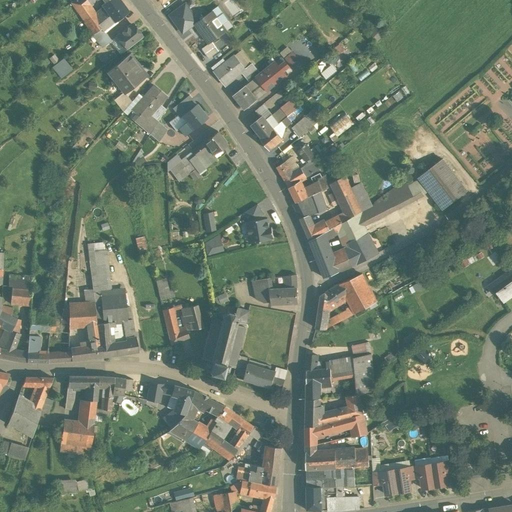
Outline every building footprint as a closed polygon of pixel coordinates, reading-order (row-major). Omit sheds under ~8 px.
[(90,6),(85,0),(74,0),(71,3),(95,34),(100,29),(97,25),(101,22),(105,18),(107,17),(100,9),(96,13),(90,6)] [(100,9),(107,17),(105,18),(111,25),(125,14),(129,12),(119,0),(107,0),(105,2),(102,5),(103,7),(100,9)] [(170,15),(183,33),(195,24),(198,22),(185,4),(170,15)] [(198,22),(195,24),(209,44),(232,27),(218,7),(198,22)] [(105,18),(101,22),(97,25),(100,29),(102,32),(103,31),(111,25),(105,18)] [(132,24),(117,36),(121,41),(120,42),(126,50),(142,37),(132,24)] [(378,25),(369,34),(375,43),(386,33),(378,25)] [(102,32),(100,29),(95,34),(92,36),(102,48),(111,41),(103,31),(102,32)] [(130,55),(108,72),(123,92),(124,93),(144,76),(140,71),(141,70),(130,55)] [(234,57),(214,73),(226,87),(242,74),(246,71),(245,70),(234,57)] [(72,72),(64,62),(51,72),(59,83),(68,75),(73,81),(80,75),(75,69),(72,72)] [(260,74),(257,77),(263,85),(268,91),(286,76),(275,63),(260,74)] [(252,64),(245,70),(246,71),(242,74),(245,78),(256,69),(252,64)] [(256,69),(245,78),(249,83),(257,77),(260,74),(256,69)] [(249,83),(246,86),(252,93),(263,85),(257,77),(249,83)] [(153,85),(131,110),(144,121),(150,115),(166,96),(153,85)] [(246,86),(246,85),(233,96),(244,110),(257,100),(252,93),(246,86)] [(263,85),(252,93),(257,100),(268,91),(263,85)] [(123,92),(114,100),(123,112),(131,102),(124,93),(123,92)] [(187,96),(172,108),(180,118),(182,116),(195,105),(187,96)] [(294,111),(287,103),(280,108),(287,117),(294,111)] [(195,105),(182,116),(186,121),(192,128),(206,117),(196,105),(195,105)] [(321,120),(313,110),(292,128),(300,137),(321,120)] [(287,117),(281,122),(286,128),(293,122),(291,119),(296,115),(294,111),(287,117)] [(346,113),(330,122),(337,135),(354,125),(346,113)] [(157,121),(150,115),(144,121),(140,126),(149,134),(157,121)] [(262,116),(251,125),(261,138),(272,129),(272,128),(262,116)] [(192,128),(186,121),(180,126),(178,128),(184,135),(192,128)] [(261,138),(260,139),(270,151),(283,140),(276,131),(277,130),(275,127),(273,129),(273,128),(272,129),(261,138)] [(227,144),(217,131),(203,142),(204,142),(192,151),(195,155),(202,164),(204,168),(216,159),(217,159),(226,152),(223,148),(227,144)] [(306,145),(298,151),(307,163),(315,157),(306,145)] [(202,164),(195,155),(184,164),(182,165),(189,174),(202,164)] [(181,160),(173,166),(171,171),(179,182),(189,174),(182,165),(184,164),(181,160)] [(442,160),(418,178),(442,210),(466,192),(442,160)] [(291,175),(283,163),(276,168),(289,188),(297,184),(291,175)] [(307,163),(301,168),(306,178),(305,177),(313,173),(307,163)] [(301,168),(291,175),(297,184),(301,181),(306,178),(301,168)] [(320,174),(312,178),(315,184),(319,182),(318,179),(321,177),(320,174)] [(409,176),(404,180),(408,186),(414,182),(409,176)] [(343,177),(338,180),(342,187),(347,184),(343,177)] [(355,193),(347,197),(342,187),(338,180),(330,184),(332,188),(345,214),(345,215),(347,220),(358,214),(359,213),(356,210),(361,208),(355,193)] [(359,213),(358,214),(364,226),(416,199),(408,186),(404,180),(375,202),(376,203),(359,213)] [(315,184),(304,189),(301,181),(297,184),(289,188),(296,202),(320,191),(323,190),(319,182),(315,184)] [(414,182),(408,186),(416,199),(424,195),(416,181),(414,182)] [(296,202),(293,204),(300,219),(309,216),(308,216),(326,211),(320,191),(296,202)] [(247,222),(266,219),(258,205),(243,214),(247,222)] [(212,212),(203,214),(206,232),(215,230),(212,212)] [(347,220),(341,223),(347,235),(350,241),(367,233),(365,228),(364,226),(358,214),(347,220)] [(345,215),(334,220),(332,220),(326,223),(329,230),(341,223),(347,220),(345,215)] [(325,222),(318,226),(317,225),(312,226),(309,216),(300,219),(300,220),(309,241),(310,241),(323,234),(329,230),(326,223),(325,222)] [(269,228),(267,219),(266,219),(247,222),(250,244),(271,241),(271,239),(273,238),(272,227),(269,228)] [(329,230),(323,234),(325,239),(338,234),(339,238),(347,235),(341,223),(329,230)] [(367,233),(350,241),(353,247),(345,251),(352,266),(378,253),(367,233)] [(323,234),(310,241),(313,250),(321,247),(322,245),(326,242),(325,239),(323,234)] [(144,236),(135,237),(138,250),(147,248),(144,236)] [(205,244),(208,254),(222,251),(219,236),(205,244)] [(326,242),(322,245),(321,247),(313,250),(316,257),(330,252),(326,242)] [(92,243),(87,244),(94,303),(101,302),(100,293),(99,293),(92,243)] [(106,250),(93,251),(99,293),(100,293),(111,292),(106,250)] [(345,251),(332,257),(338,272),(352,266),(345,251)] [(396,256),(375,267),(382,282),(386,281),(400,274),(404,272),(410,268),(407,261),(411,259),(407,251),(396,257),(396,256)] [(330,252),(316,257),(324,278),(338,272),(332,257),(330,252)] [(511,272),(508,275),(507,274),(488,287),(494,295),(498,293),(504,302),(511,296),(511,272)] [(296,274),(285,276),(285,288),(297,287),(296,274)] [(361,274),(339,285),(346,299),(369,287),(361,274)] [(400,274),(386,281),(389,287),(403,280),(400,274)] [(32,277),(10,275),(9,286),(12,287),(11,304),(31,305),(32,288),(32,277)] [(270,277),(253,281),(257,301),(264,303),(271,302),(271,293),(273,292),(270,277)] [(165,279),(156,281),(160,300),(169,298),(165,279)] [(403,280),(389,287),(392,293),(406,286),(403,280)] [(335,287),(320,296),(318,309),(327,311),(346,299),(339,285),(335,287)] [(285,288),(279,288),(279,292),(273,292),(271,293),(271,302),(271,304),(298,302),(297,287),(285,288)] [(369,287),(346,299),(351,306),(355,313),(376,302),(369,287)] [(92,290),(84,291),(85,303),(94,303),(92,290)] [(111,292),(100,293),(101,302),(104,323),(108,322),(122,320),(131,319),(129,307),(124,308),(123,290),(111,292)] [(214,296),(216,304),(228,300),(226,293),(214,296)] [(104,323),(101,302),(94,303),(97,324),(104,323)] [(94,303),(85,303),(69,304),(69,306),(69,322),(69,327),(88,325),(87,320),(96,319),(94,303)] [(196,306),(187,308),(181,309),(183,316),(183,317),(199,314),(196,306)] [(351,306),(346,309),(347,311),(326,322),(325,329),(355,313),(351,306)] [(229,312),(228,311),(226,311),(227,313),(223,314),(217,313),(216,317),(215,317),(215,319),(213,320),(212,319),(211,320),(211,321),(211,323),(210,322),(209,324),(210,324),(209,331),(208,331),(207,333),(208,333),(207,340),(206,339),(205,341),(206,342),(205,348),(204,347),(203,349),(204,350),(202,357),(200,358),(202,360),(203,359),(205,360),(204,364),(207,367),(210,368),(209,372),(222,376),(224,369),(228,370),(229,366),(233,366),(234,368),(237,354),(239,350),(240,350),(240,348),(239,348),(241,341),(242,342),(243,340),(242,339),(243,333),(244,333),(245,331),(244,331),(246,322),(248,322),(249,319),(246,318),(248,310),(237,307),(235,313),(234,312),(232,313),(229,312)] [(178,333),(172,308),(169,309),(163,310),(172,346),(188,338),(185,330),(178,333)] [(46,310),(31,309),(29,329),(40,330),(47,331),(48,320),(45,320),(46,312),(46,310)] [(327,311),(318,309),(315,328),(325,330),(326,322),(327,311)] [(11,315),(0,310),(0,324),(5,328),(11,315)] [(69,322),(61,321),(62,314),(46,312),(45,320),(48,320),(51,320),(49,331),(69,333),(69,327),(69,322)] [(181,316),(185,330),(188,338),(189,338),(186,331),(192,330),(192,329),(202,327),(199,314),(183,317),(183,316),(181,316)] [(11,315),(5,328),(8,329),(12,331),(17,319),(11,315)] [(17,319),(12,331),(18,333),(22,321),(17,319)] [(96,319),(87,320),(88,325),(90,345),(100,344),(97,324),(96,319)] [(135,342),(131,319),(122,320),(125,337),(126,344),(127,352),(137,351),(136,342),(135,342)] [(120,353),(119,342),(112,343),(112,339),(109,340),(108,322),(104,323),(97,324),(100,344),(102,356),(120,353)] [(8,329),(0,347),(0,348),(4,349),(5,349),(9,339),(12,331),(8,329)] [(40,330),(29,329),(28,336),(37,337),(37,333),(40,330)] [(18,333),(12,331),(9,339),(16,341),(19,334),(18,333)] [(413,331),(404,337),(407,343),(417,337),(413,331)] [(69,333),(61,332),(61,352),(60,352),(60,362),(71,361),(72,352),(70,352),(69,352),(69,333)] [(37,337),(28,336),(27,353),(26,362),(48,363),(47,354),(47,353),(36,352),(37,337)] [(16,341),(9,339),(5,349),(13,351),(16,341)] [(126,344),(119,342),(120,353),(127,352),(126,344)] [(100,344),(90,345),(70,348),(70,352),(72,352),(71,361),(102,356),(100,344)] [(5,349),(4,349),(0,348),(0,358),(16,361),(26,362),(27,353),(13,351),(5,349)] [(58,352),(53,354),(47,354),(48,363),(60,362),(60,352),(58,352)] [(371,353),(352,358),(354,376),(356,391),(356,395),(358,395),(369,392),(373,391),(371,353)] [(249,357),(237,354),(234,368),(234,369),(232,377),(242,380),(247,363),(248,363),(249,357)] [(316,355),(308,354),(307,358),(306,369),(306,399),(320,399),(319,387),(332,385),(331,379),(329,362),(315,363),(316,355)] [(352,358),(329,362),(331,379),(354,376),(352,358)] [(275,371),(248,363),(247,363),(242,380),(271,388),(274,378),(275,371)] [(8,374),(0,372),(0,383),(3,384),(8,374)] [(53,378),(25,377),(22,386),(38,387),(49,388),(53,378)] [(98,377),(69,377),(67,388),(74,389),(77,387),(88,387),(97,388),(98,377)] [(114,378),(100,377),(99,387),(105,388),(103,399),(111,399),(113,389),(114,379),(114,378)] [(284,380),(274,378),(271,388),(282,391),(284,380)] [(125,380),(116,380),(114,379),(113,389),(115,390),(114,395),(122,397),(125,380)] [(134,382),(125,380),(122,397),(131,398),(134,382)] [(174,386),(150,382),(148,389),(160,391),(172,393),(174,386)] [(182,388),(174,386),(172,393),(171,395),(178,397),(182,388)] [(49,388),(38,387),(32,402),(42,407),(49,388)] [(97,388),(88,387),(86,401),(95,402),(97,388)] [(74,389),(67,388),(65,406),(70,406),(74,389)] [(194,391),(182,388),(178,397),(173,411),(163,419),(171,428),(184,415),(185,413),(194,391)] [(160,391),(148,389),(147,400),(158,402),(160,391)] [(216,403),(194,391),(185,413),(193,417),(197,410),(203,413),(205,410),(217,416),(223,407),(216,403)] [(369,392),(358,395),(359,401),(371,398),(369,392)] [(122,397),(114,395),(112,403),(119,404),(122,397)] [(356,395),(347,396),(349,407),(336,410),(338,420),(349,417),(362,414),(359,401),(358,395),(356,395)] [(31,405),(18,397),(9,422),(32,438),(41,411),(30,407),(31,405)] [(46,399),(41,411),(48,414),(53,401),(46,399)] [(111,399),(103,399),(102,411),(110,412),(111,399)] [(320,399),(306,399),(305,426),(321,424),(322,414),(322,406),(319,406),(320,399)] [(86,401),(84,401),(81,407),(79,423),(93,425),(95,402),(86,401)] [(42,407),(32,402),(31,405),(30,407),(41,411),(42,407)] [(237,416),(223,407),(217,416),(214,420),(216,422),(213,426),(221,432),(228,423),(230,424),(237,416)] [(336,410),(322,414),(321,424),(322,424),(323,424),(327,423),(338,420),(336,410)] [(362,414),(349,417),(350,422),(354,436),(366,434),(362,414)] [(203,427),(184,415),(171,428),(169,431),(197,447),(199,448),(201,445),(203,441),(197,438),(203,427)] [(237,416),(230,424),(239,430),(246,435),(253,427),(243,420),(237,416)] [(383,422),(389,430),(398,424),(393,416),(383,422)] [(338,420),(327,423),(329,433),(342,429),(340,424),(350,422),(349,417),(338,420)] [(214,420),(211,420),(207,426),(211,429),(213,426),(216,422),(214,420)] [(79,423),(63,421),(61,441),(69,442),(91,445),(93,425),(79,423)] [(321,424),(305,426),(305,439),(315,438),(315,436),(324,434),(329,433),(327,423),(323,424),(322,424),(321,424)] [(221,432),(213,426),(211,429),(210,431),(218,437),(221,432)] [(203,427),(197,438),(203,441),(209,431),(203,427)] [(246,435),(239,430),(235,435),(244,440),(247,436),(246,435)] [(209,431),(203,441),(201,445),(215,454),(217,451),(229,459),(234,452),(236,450),(218,437),(210,431),(209,431)] [(244,440),(236,450),(234,452),(236,456),(243,448),(245,447),(253,437),(249,434),(247,436),(244,440)] [(258,441),(254,447),(258,450),(262,443),(258,441)] [(29,450),(5,442),(1,455),(24,463),(29,450)] [(258,450),(257,451),(265,456),(263,467),(263,468),(278,470),(281,448),(267,447),(262,443),(258,450)] [(315,445),(306,445),(306,471),(336,468),(335,451),(316,452),(315,445)] [(355,449),(339,449),(335,451),(336,468),(355,467),(355,457),(355,449)] [(234,452),(229,459),(228,461),(232,466),(237,458),(236,456),(234,452)] [(368,456),(355,457),(355,467),(368,466),(368,456)] [(450,460),(442,461),(443,462),(444,462),(446,474),(452,473),(450,460)] [(443,462),(432,464),(432,463),(431,463),(435,488),(441,487),(441,486),(447,485),(446,474),(444,462),(443,462)] [(420,466),(419,466),(421,478),(422,489),(428,488),(428,489),(435,488),(431,463),(430,463),(431,464),(420,466)] [(278,470),(263,468),(263,467),(257,466),(256,471),(251,470),(249,470),(248,480),(248,481),(276,485),(278,470)] [(336,468),(306,471),(306,487),(322,487),(324,487),(342,486),(350,486),(355,486),(354,468),(368,467),(368,466),(355,467),(336,468)] [(415,479),(413,466),(406,467),(406,468),(407,468),(409,480),(415,479)] [(251,468),(241,467),(238,479),(248,480),(249,470),(251,470),(251,468)] [(406,468),(394,470),(398,493),(405,492),(405,491),(411,490),(409,480),(407,468),(406,468)] [(383,472),(382,472),(384,484),(385,494),(392,493),(392,494),(398,493),(394,470),(383,472)] [(383,471),(372,472),(373,486),(384,484),(382,472),(383,472),(383,471)] [(76,481),(56,482),(55,488),(61,487),(62,496),(83,492),(87,499),(95,497),(90,482),(76,485),(76,481)] [(250,482),(243,481),(241,482),(240,491),(240,493),(248,494),(250,482)] [(240,482),(235,488),(233,488),(234,492),(236,492),(240,491),(241,482),(240,482)] [(275,486),(250,482),(248,494),(264,497),(273,499),(275,486)] [(342,486),(324,487),(324,494),(342,493),(342,486)] [(350,486),(342,486),(342,493),(342,498),(350,498),(350,486)] [(322,487),(306,487),(307,510),(323,511),(328,510),(327,502),(322,502),(322,487)] [(234,492),(214,495),(216,511),(237,511),(236,508),(237,508),(236,492),(234,492)] [(192,497),(170,502),(171,511),(195,511),(196,511),(192,497)] [(264,497),(262,511),(263,511),(269,511),(271,506),(273,499),(264,497)] [(350,498),(342,498),(342,502),(342,510),(359,510),(359,497),(350,498)] [(335,502),(327,502),(328,510),(335,510),(335,502)]
